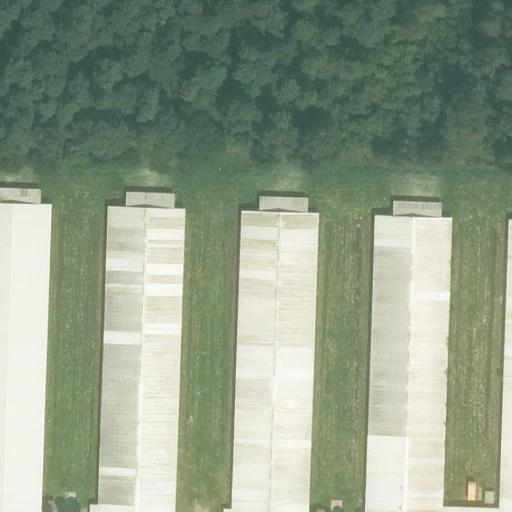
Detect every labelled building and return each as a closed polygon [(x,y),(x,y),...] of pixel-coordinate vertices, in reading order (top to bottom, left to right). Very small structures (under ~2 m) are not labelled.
[(50,190),(0,188),(0,509),(38,510),(50,190)] [(171,511),(183,193),(104,190),(94,487),(86,487),(86,510),(136,511),(171,511)] [(307,511),(318,198),(240,195),(230,492),(222,492),(221,511),(307,511)] [(438,511),(450,201),(371,198),(361,495),(353,495),(352,511),(438,511)] [(511,511),(511,202),(506,202),(496,499),(488,499),(487,511),(511,511)]
